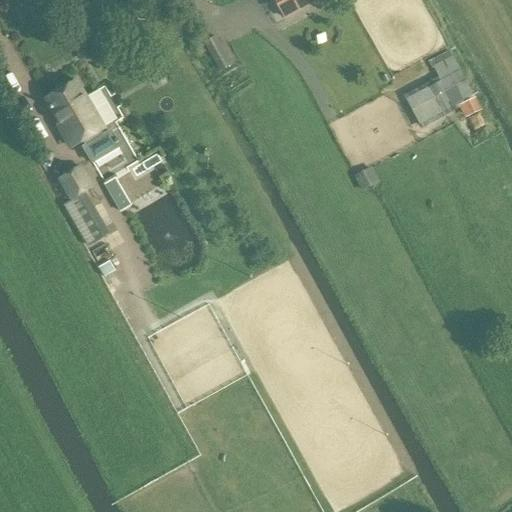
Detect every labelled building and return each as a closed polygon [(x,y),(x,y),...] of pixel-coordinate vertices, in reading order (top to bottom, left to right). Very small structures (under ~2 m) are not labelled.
[(274,0),(285,20),(320,0),(274,0)] [(221,73),(232,67),(216,40),(205,46),(221,73)] [(419,126),(473,97),(460,72),(406,101),(419,126)] [(45,101),(73,149),(85,142),(87,147),(84,149),(93,164),(120,148),(118,144),(119,144),(117,139),(115,140),(111,133),(102,138),(100,134),(105,130),(77,82),(45,101)] [(71,201),(92,190),(81,169),(60,180),(71,201)] [(121,189),(115,179),(104,185),(110,195),(121,189)] [(110,235),(87,194),(65,207),(88,247),(110,235)]
